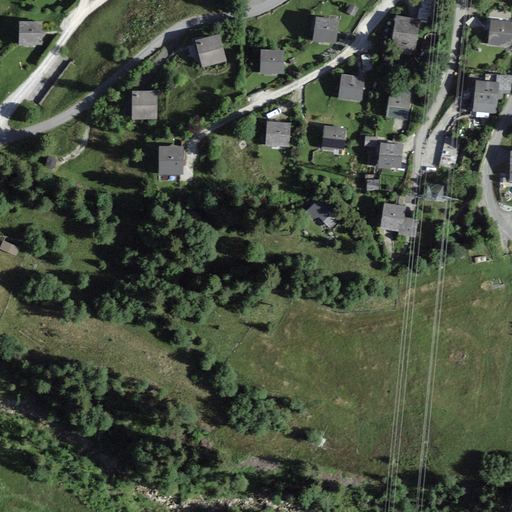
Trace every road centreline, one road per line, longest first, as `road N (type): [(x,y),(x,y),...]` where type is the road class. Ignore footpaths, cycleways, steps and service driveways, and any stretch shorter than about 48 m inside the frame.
road 1 (residential): [(275,0),(184,26),(71,112),(0,141)]
road 2 (residential): [(413,197),(415,149),(443,88),(460,0)]
road 3 (residential): [(235,114),(345,54),(391,0)]
road 4 (residential): [(511,234),(487,184),(511,102)]
road 5 (residential): [(0,123),(81,12)]
